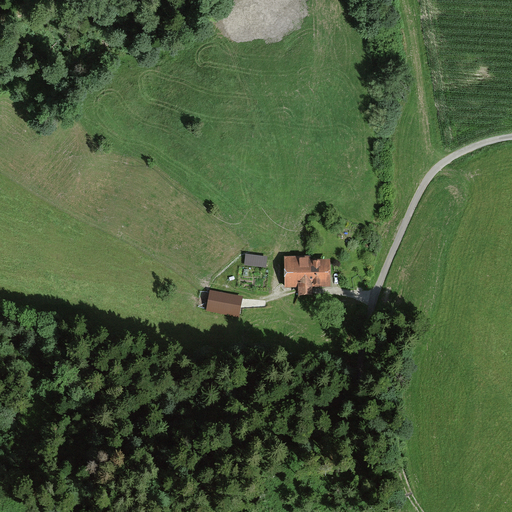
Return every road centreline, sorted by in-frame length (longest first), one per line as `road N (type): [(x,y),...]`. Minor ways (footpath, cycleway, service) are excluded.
road 1 (track): [(373,298),(355,380),(338,400),(235,418),(141,463),(68,511)]
road 2 (track): [(355,380),(370,396),(409,498)]
